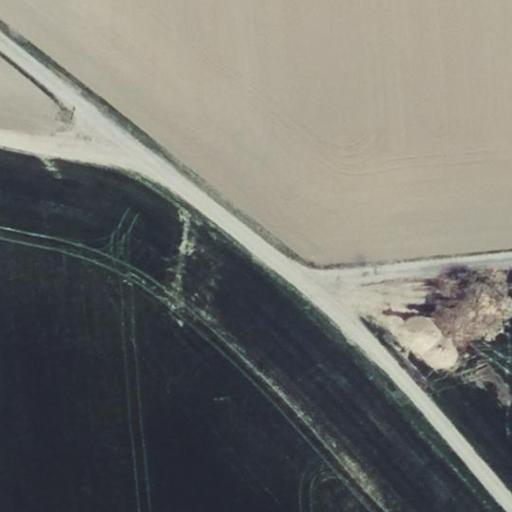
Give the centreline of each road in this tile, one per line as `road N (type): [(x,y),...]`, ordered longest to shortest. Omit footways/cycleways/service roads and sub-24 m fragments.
road 1 (unclassified): [(0,42),(347,320),(511,507)]
road 2 (track): [(511,262),(303,281)]
road 3 (track): [(0,140),(152,163)]
